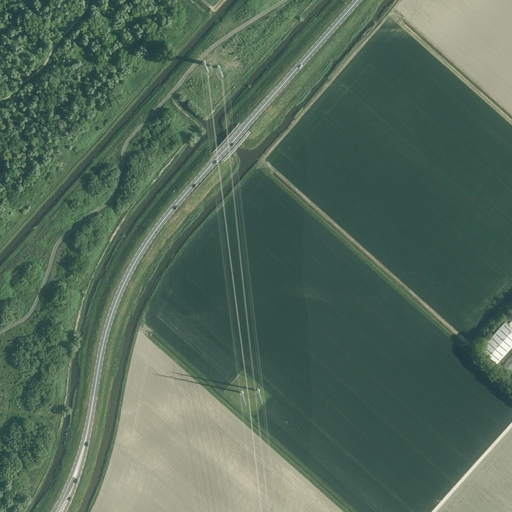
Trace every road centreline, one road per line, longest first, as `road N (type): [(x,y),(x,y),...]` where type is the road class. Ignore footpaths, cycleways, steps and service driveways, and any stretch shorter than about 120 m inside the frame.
road 1 (primary): [(94,390),(112,310),(157,227),(358,0)]
road 2 (primary): [(94,390),(52,511)]
road 3 (primary): [(64,511),(94,390)]
